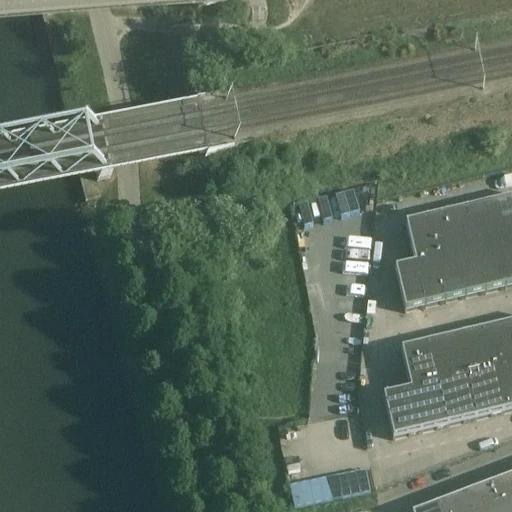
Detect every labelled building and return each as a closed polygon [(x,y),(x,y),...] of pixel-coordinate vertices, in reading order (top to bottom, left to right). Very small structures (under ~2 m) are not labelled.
[(495,249),(511,244),(511,228),(506,204),(486,209),(495,249)] [(475,254),(495,249),(486,209),(466,214),(475,254)] [(455,258),(475,254),(466,214),(445,219),(455,258)] [(435,263),(455,258),(445,219),(425,223),(435,263)] [(414,268),(435,263),(425,223),(405,228),(414,268)] [(505,291),(511,289),(511,244),(495,249),(505,291)] [(485,296),(505,291),(495,249),(475,254),(485,296)] [(465,301),(485,296),(475,254),(455,258),(465,301)] [(445,306),(465,301),(455,258),(435,263),(445,306)] [(424,310),(445,306),(435,263),(414,268),(424,310)] [(404,315),(424,310),(414,268),(394,273),(404,315)] [(511,336),(510,328),(483,335),(493,376),(511,371),(511,336)] [(493,376),(483,335),(456,341),(465,382),(493,376)] [(428,348),(438,388),(465,382),(456,341),(428,348)] [(400,354),(410,394),(438,388),(428,348),(400,354)] [(511,414),(511,371),(493,376),(502,417),(511,414)] [(493,376),(465,382),(475,423),(502,417),(493,376)] [(465,382),(438,388),(448,429),(475,423),(465,382)] [(438,388),(410,394),(420,436),(448,429),(438,388)] [(410,394),(382,401),(392,442),(420,436),(410,394)] [(300,506),(368,499),(365,475),(297,482),(300,506)] [(511,511),(511,480),(490,489),(498,511),(511,511)] [(498,511),(490,489),(464,499),(468,511),(498,511)] [(468,511),(464,499),(438,509),(439,511),(468,511)]
